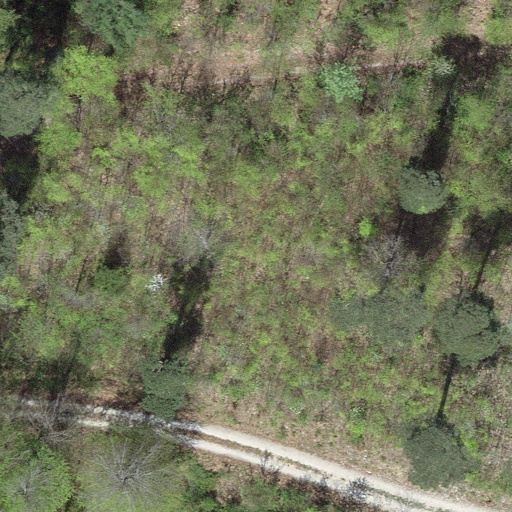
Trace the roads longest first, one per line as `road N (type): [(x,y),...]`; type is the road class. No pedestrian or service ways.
road 1 (track): [(511,47),(140,86),(102,95),(0,156)]
road 2 (track): [(0,399),(133,417),(466,511)]
